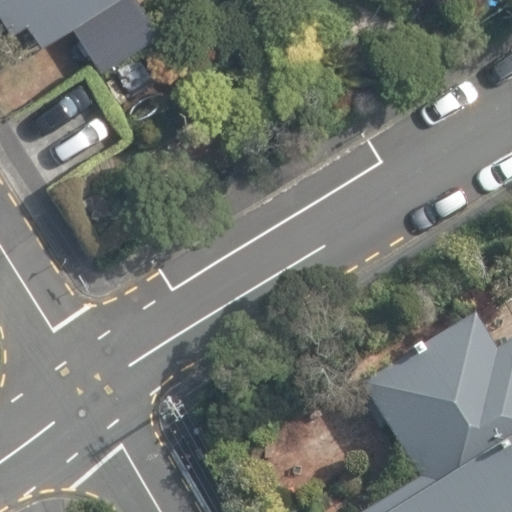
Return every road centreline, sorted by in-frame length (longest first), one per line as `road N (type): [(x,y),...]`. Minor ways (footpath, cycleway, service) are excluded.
road 1 (tertiary): [(91,393),(511,127)]
road 2 (residential): [(0,252),(91,393)]
road 3 (residential): [(91,393),(163,511)]
